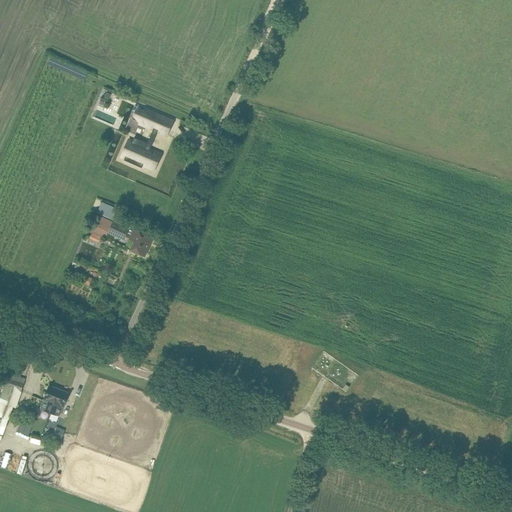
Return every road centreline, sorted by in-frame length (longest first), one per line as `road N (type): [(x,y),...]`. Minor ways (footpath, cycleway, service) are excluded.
road 1 (unclassified): [(511,501),(112,362)]
road 2 (unclassified): [(112,362),(272,0)]
